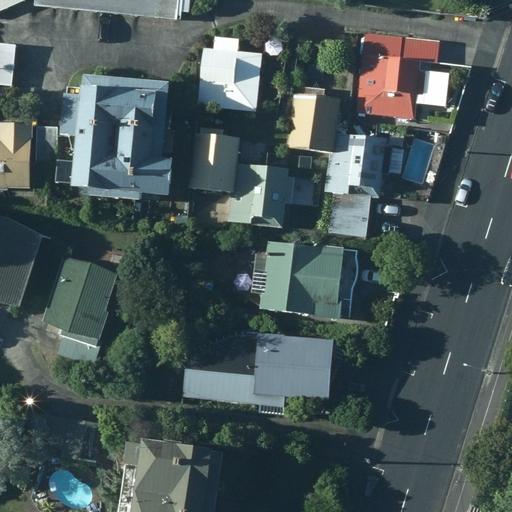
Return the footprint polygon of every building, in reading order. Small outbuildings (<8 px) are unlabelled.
[(0,0),(0,8),(17,0),(0,0)] [(33,0),(33,4),(178,19),(179,10),(186,11),(187,0),(33,0)] [(344,28),(295,25),(294,45),(343,48),(344,28)] [(438,41),(365,34),(356,114),(413,120),(416,96),(423,96),(426,72),(419,71),(420,62),(436,63),(438,41)] [(239,40),(205,38),(198,107),(255,113),(261,53),(237,52),(239,40)] [(14,44),(0,42),(0,84),(10,85),(14,44)] [(159,155),(164,79),(80,73),(78,94),(61,93),(57,133),(74,134),(71,185),(86,186),(86,194),(135,198),(136,190),(164,192),(167,156),(159,155)] [(338,101),(293,95),(286,149),(331,155),(338,101)] [(0,185),(28,185),(28,131),(28,121),(0,120),(0,185)] [(55,126),(30,125),(29,170),(55,170),(55,126)] [(231,193),(238,139),(222,137),(223,131),(200,129),(200,134),(196,134),(189,187),(231,193)] [(333,193),(328,233),(365,238),(371,199),(379,200),(382,175),(389,176),(393,148),(384,148),(385,139),(335,133),(327,193),(333,193)] [(235,164),(228,222),(281,229),(284,204),(291,205),(294,178),(287,178),(288,171),(235,164)] [(0,299),(11,304),(39,234),(0,218),(0,299)] [(261,294),(259,310),(339,322),(342,301),(351,302),(353,290),(354,273),(355,251),(267,242),(266,256),(254,255),(251,293),(261,294)] [(123,278),(63,256),(41,319),(65,327),(56,353),(91,365),(97,346),(92,344),(98,326),(101,327),(106,312),(110,314),(123,278)] [(185,369),(182,397),(282,406),(283,396),(325,400),(330,341),(258,334),(258,338),(235,336),(209,346),(185,369)] [(102,421),(30,410),(27,424),(94,474),(102,421)] [(209,511),(220,440),(139,427),(138,432),(128,431),(116,511),(209,511)]
